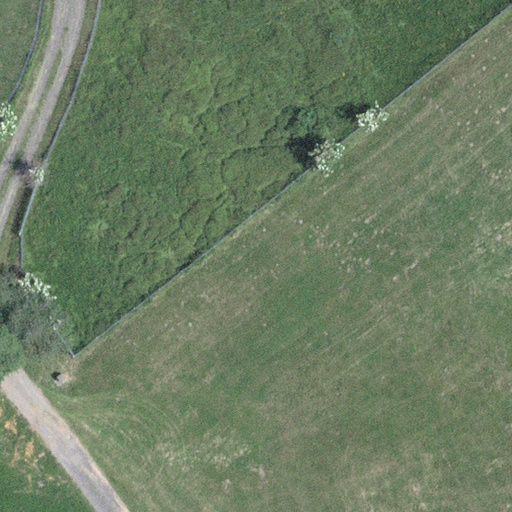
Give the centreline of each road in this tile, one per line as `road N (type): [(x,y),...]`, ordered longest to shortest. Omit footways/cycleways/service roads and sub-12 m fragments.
road 1 (track): [(0,214),(64,72),(75,0)]
road 2 (track): [(108,511),(0,365)]
